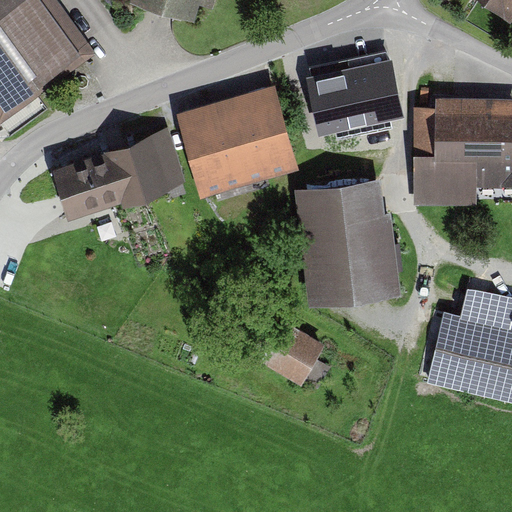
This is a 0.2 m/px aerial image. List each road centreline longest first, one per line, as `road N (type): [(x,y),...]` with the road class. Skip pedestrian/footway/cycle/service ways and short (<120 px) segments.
road 1 (unclassified): [(0,181),(52,133),(388,0)]
road 2 (unclassified): [(388,0),(511,64)]
